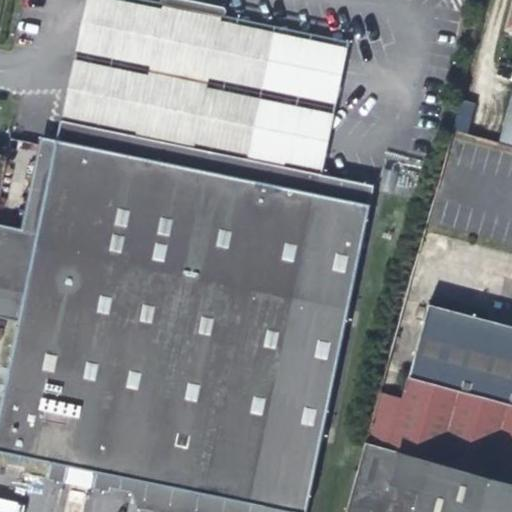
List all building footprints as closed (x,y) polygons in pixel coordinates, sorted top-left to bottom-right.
[(245,161),(319,176),(346,45),(206,16),(132,0),(84,0),(59,121),(147,140),(177,146),(245,161)] [(511,146),(511,94),(498,143),(511,146)] [(457,101),(456,130),(471,130),(471,101),(457,101)] [(147,140),(59,121),(55,139),(139,156),(141,146),(147,140)] [(139,156),(55,139),(52,155),(35,152),(19,228),(0,224),(0,319),(17,323),(0,401),(0,451),(63,465),(80,469),(111,476),(249,505),(247,511),(299,511),(363,203),(315,193),(179,165),(181,155),(177,146),(147,140),(141,146),(139,156)] [(179,165),(315,193),(319,176),(245,161),(177,146),(181,155),(179,165)] [(319,176),(315,193),(363,203),(367,186),(319,176)] [(511,511),(511,322),(431,300),(410,377),(403,402),(378,394),(345,511),(511,511)] [(60,480),(77,484),(80,469),(63,465),(60,480)] [(247,511),(249,505),(111,476),(108,490),(125,494),(137,506),(164,511),(247,511)]
